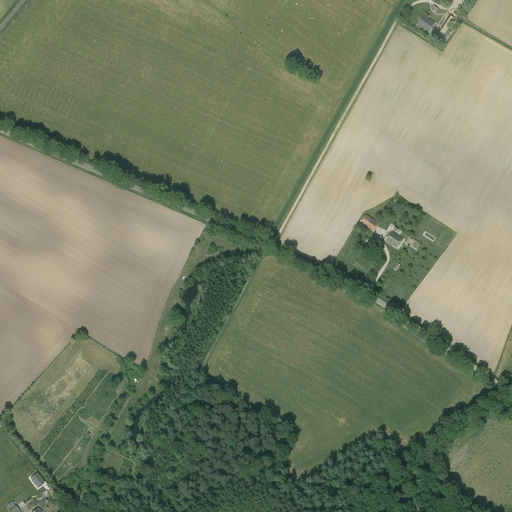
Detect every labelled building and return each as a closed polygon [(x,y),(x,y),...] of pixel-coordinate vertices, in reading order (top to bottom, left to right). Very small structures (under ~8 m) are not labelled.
[(417,25),(429,33),(435,23),(428,19),(430,16),(425,13),(417,25)] [(457,21),(449,16),(435,37),(441,41),(449,29),(451,31),(457,21)] [(360,223),(373,232),(379,224),(366,215),(360,223)] [(403,239),(391,231),(385,240),(397,248),(403,239)] [(369,239),(364,245),(377,255),(382,249),(369,239)] [(36,479),(32,481),(38,488),(44,484),(37,474),(34,476),(36,479)] [(37,504),(40,507),(48,502),(45,498),(37,504)]
